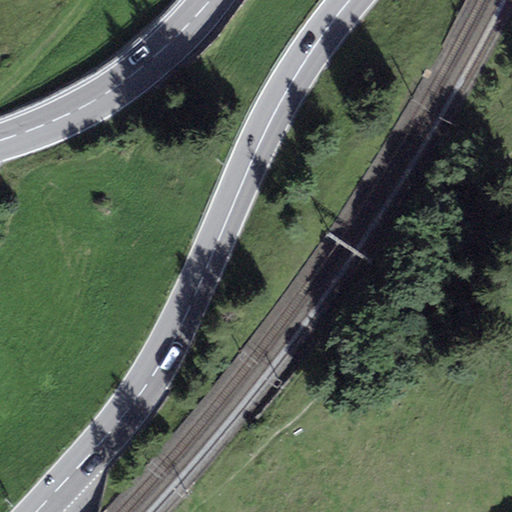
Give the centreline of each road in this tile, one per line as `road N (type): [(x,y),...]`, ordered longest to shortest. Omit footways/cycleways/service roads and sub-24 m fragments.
road 1 (secondary): [(348,0),(280,95),(190,296),(143,379),(39,511)]
road 2 (secondary): [(0,141),(120,84),(210,0)]
